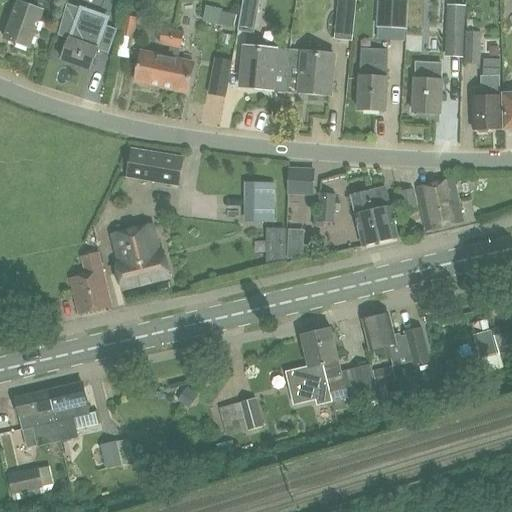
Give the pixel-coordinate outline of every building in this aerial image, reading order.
[(19,0),(5,40),(30,49),(40,20),(49,23),(55,6),(38,0),(19,0)] [(254,34),(260,0),(242,0),(237,31),(254,34)] [(338,0),(334,40),(353,42),(357,0),(338,0)] [(408,0),(377,0),(376,28),(407,30),(408,0)] [(91,71),(98,51),(109,55),(118,30),(105,26),(103,31),(79,22),(83,10),(67,4),(58,36),(69,40),(62,60),(91,71)] [(449,7),(447,57),(463,57),(465,7),(449,7)] [(236,15),(221,11),(218,25),(233,29),(236,15)] [(125,16),(121,36),(134,39),(138,19),(125,16)] [(159,45),(171,48),(175,30),(163,27),(159,45)] [(175,30),(171,48),(181,50),(185,32),(175,30)] [(481,66),(482,32),(467,32),(465,65),(481,66)] [(241,86),(286,91),(289,54),(245,49),(241,86)] [(360,77),(358,110),(386,112),(387,79),(388,65),(389,51),(362,49),(361,63),(360,77)] [(162,88),(168,58),(142,52),(135,83),(162,88)] [(334,58),(289,54),(286,91),(331,95),(334,58)] [(232,60),(216,57),(208,92),(224,96),(232,60)] [(162,88),(187,94),(194,64),(168,58),(162,88)] [(415,80),(413,112),(440,114),(442,82),(442,81),(442,67),(430,66),(416,65),(415,80)] [(487,133),(489,130),(501,130),(499,77),(482,78),(482,89),(475,89),(476,98),(473,98),(474,131),(477,131),(479,134),(487,133)] [(127,178),(179,186),(183,159),(132,150),(127,178)] [(315,168),(289,167),(288,194),(314,195),(315,168)] [(426,232),(463,224),(454,180),(416,188),(426,232)] [(276,223),(276,184),(244,183),(244,223),(276,223)] [(386,188),(351,197),(363,247),(398,239),(386,188)] [(414,189),(398,192),(403,214),(418,211),(414,189)] [(336,195),(320,194),(318,223),(334,224),(336,195)] [(156,225),(109,237),(123,290),(169,278),(156,225)] [(98,254),(83,258),(87,276),(71,280),(80,315),(111,307),(98,254)] [(389,315),(363,321),(370,351),(377,349),(380,361),(391,359),(393,358),(393,360),(411,356),(406,337),(401,338),(400,335),(394,337),(389,315)] [(511,325),(493,330),(500,356),(511,352),(511,325)] [(422,329),(405,333),(406,337),(411,356),(413,366),(430,362),(422,329)] [(318,406),(319,405),(347,399),(343,381),(342,382),(341,376),(343,376),(335,345),(337,342),(335,334),(332,332),(332,330),(301,337),(309,369),(287,374),(295,405),(317,400),(318,406)] [(354,370),(360,393),(376,389),(370,366),(354,370)] [(396,381),(393,368),(373,372),(376,386),(396,381)] [(49,392),(61,442),(78,438),(74,419),(90,415),(83,384),(49,392)] [(39,447),(61,442),(49,392),(15,400),(23,431),(34,428),(39,447)] [(248,431),(263,427),(256,400),(240,404),(248,431)] [(119,441),(125,463),(137,460),(131,438),(119,441)] [(100,445),(106,470),(121,466),(115,442),(100,445)] [(39,468),(8,475),(13,496),(44,488),(39,468)]
